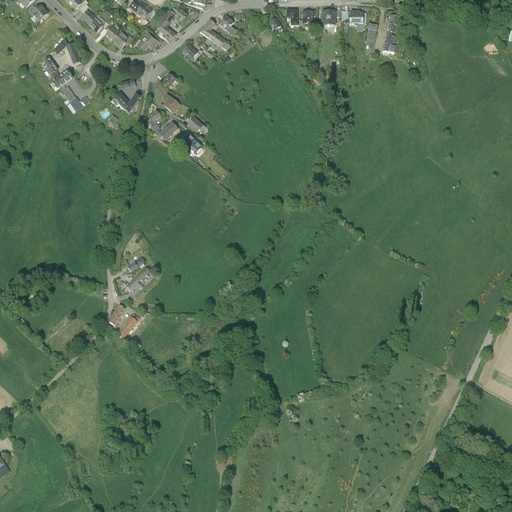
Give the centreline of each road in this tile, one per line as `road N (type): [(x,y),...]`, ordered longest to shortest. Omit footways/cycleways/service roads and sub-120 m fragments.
road 1 (unclassified): [(140,65),(146,97),(107,252),(105,333),(0,437)]
road 2 (unclassified): [(406,511),(511,286)]
road 3 (unclassified): [(347,6),(511,8)]
road 4 (residential): [(219,14),(347,6)]
